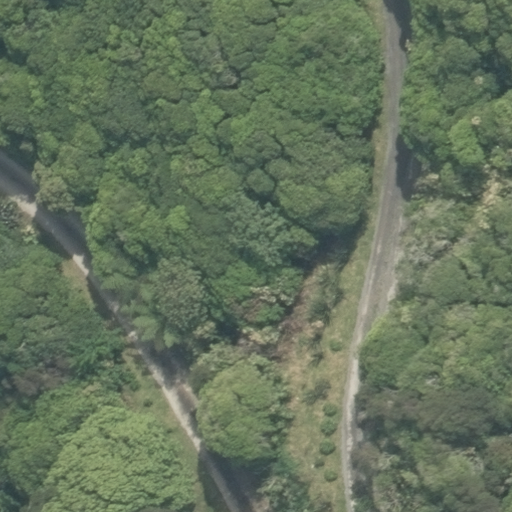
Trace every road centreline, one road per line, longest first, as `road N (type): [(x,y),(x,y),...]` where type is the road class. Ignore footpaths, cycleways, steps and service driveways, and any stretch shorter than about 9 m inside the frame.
road 1 (track): [(368,511),(344,427),(365,260),(411,62),(388,0)]
road 2 (track): [(0,177),(153,360),(223,511)]
